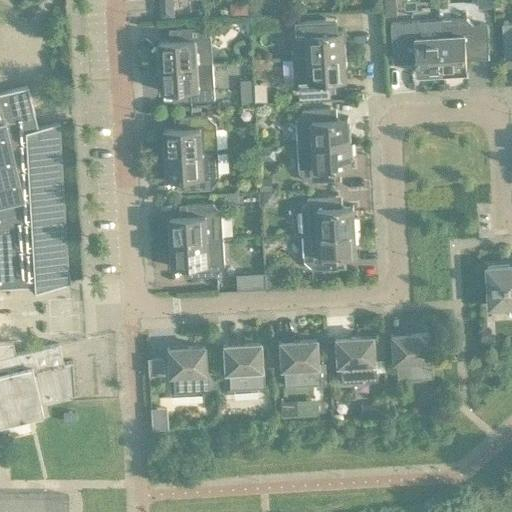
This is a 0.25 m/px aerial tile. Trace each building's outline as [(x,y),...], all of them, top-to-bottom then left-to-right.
[(247,2),(230,3),(231,14),(247,13),(247,2)] [(261,2),(250,2),(250,14),(262,13),(261,2)] [(173,4),(159,4),(160,18),(174,17),(173,4)] [(262,16),(252,17),(253,28),(263,28),(262,16)] [(466,18),(439,19),(442,71),(468,70),(468,68),(467,69),(466,53),(489,52),(487,24),(474,24),(466,18)] [(291,30),(292,57),(344,54),(343,28),(341,28),(341,30),(326,30),(325,19),(297,20),(297,23),(291,30)] [(416,73),(442,71),(439,19),(412,21),(406,28),(403,29),(405,57),(417,56),(418,71),(416,71),(416,73)] [(511,22),(502,23),(504,51),(511,50),(511,22)] [(159,39),(160,65),(212,62),(211,35),(203,28),(203,26),(175,28),(176,40),(160,40),(160,39),(159,39)] [(344,54),(292,57),(294,84),(301,91),(302,93),(330,92),(329,80),(344,79),(344,80),(346,80),(344,54)] [(212,62),(160,65),(162,91),(163,91),(163,90),(179,89),(179,101),(207,99),(207,97),(214,89),(212,62)] [(0,287),(33,286),(33,290),(30,291),(30,292),(69,283),(69,281),(67,282),(57,123),(59,123),(59,122),(37,127),(27,86),(0,91),(0,287)] [(242,104),(255,103),(254,92),(242,93),(242,104)] [(296,118),(297,145),(349,142),(348,116),(346,116),(347,117),(331,118),(330,106),(302,108),(303,111),(296,118)] [(164,127),(166,153),(218,150),(216,123),(208,116),(208,114),(180,115),(181,127),(166,128),(165,127),(164,127)] [(349,142),(297,145),(299,172),(307,179),(307,181),(335,179),(334,168),(350,167),(350,168),(351,168),(349,142)] [(218,150),(166,153),(167,179),(169,179),(168,177),(184,177),(185,188),(213,187),(212,184),(219,177),(218,150)] [(259,178),(260,190),(272,189),(271,177),(259,178)] [(273,192),(262,192),(262,204),(269,204),(274,199),(273,192)] [(301,206),(303,233),(355,230),(353,204),(352,204),(352,205),(336,206),(336,194),(308,196),(308,198),(301,206)] [(169,215),(171,241),(223,238),(221,211),(214,204),(214,202),(186,203),(186,215),(171,216),(171,215),(169,215)] [(355,230),(303,233),(304,260),(312,266),(312,269),(340,267),(339,255),(355,255),(355,256),(356,256),(355,230)] [(223,238),(171,241),(173,267),(174,267),(174,265),(189,264),(190,276),(218,275),(218,272),(225,265),(223,238)] [(511,312),(511,264),(487,266),(490,306),(509,305),(510,313),(511,312)] [(264,286),(263,272),(255,272),(256,287),(264,286)] [(274,274),(266,274),(267,286),(279,285),(278,277),(274,274)] [(482,340),(489,340),(489,328),(481,329),(482,340)] [(427,332),(390,334),(389,334),(389,336),(390,335),(392,361),(395,360),(397,378),(424,377),(432,377),(430,356),(428,356),(426,333),(427,333),(427,332)] [(371,335),(334,338),(333,338),(333,339),(334,339),(336,364),(340,364),(341,382),(368,380),(376,380),(374,360),(372,360),(372,359),(370,338),(370,337),(372,337),(371,335)] [(381,338),(370,338),(372,359),(382,358),(381,338)] [(316,339),(278,341),(277,341),(277,342),(278,342),(280,367),(284,367),(285,385),(312,383),(312,384),(320,383),(318,363),(316,363),(314,340),(316,340),(316,339)] [(0,424),(42,414),(39,400),(72,392),(73,395),(74,395),(72,360),(70,360),(70,361),(63,363),(58,343),(14,353),(12,341),(0,342),(0,424)] [(256,387),(264,387),(263,366),(260,366),(258,343),(260,343),(260,342),(221,344),(221,345),(222,345),(224,370),(228,370),(229,388),(256,387)] [(201,390),(208,390),(207,369),(204,370),(203,347),(204,347),(204,345),(165,348),(165,349),(167,349),(168,374),(172,374),(173,392),(201,390)] [(148,358),(148,366),(149,374),(163,373),(162,358),(148,358)] [(215,371),(207,371),(208,387),(215,387),(214,371),(215,371)] [(438,393),(429,394),(430,409),(439,409),(438,393)] [(281,400),(281,415),(314,414),(313,398),(281,400)] [(361,415),(384,414),(383,403),(360,404),(361,415)] [(74,411),(62,411),(62,420),(74,420),(74,411)] [(8,436),(31,431),(29,421),(5,426),(8,436)]
